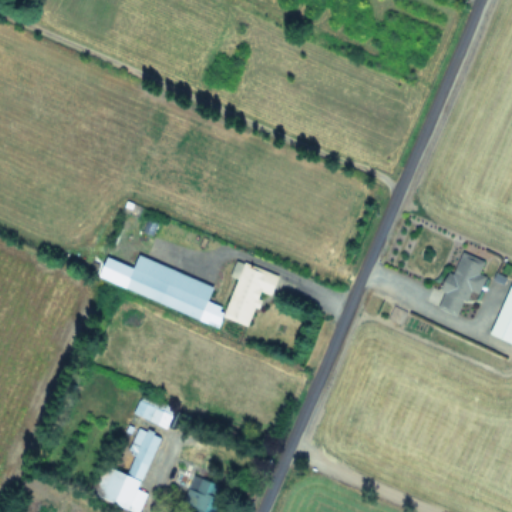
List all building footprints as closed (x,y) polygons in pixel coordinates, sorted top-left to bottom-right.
[(432,308),(455,316),(464,290),(475,294),(482,276),(476,274),(481,261),(457,252),(449,273),(445,272),(432,308)] [(215,286),(138,257),(134,268),(117,262),(109,285),(202,320),(215,286)] [(236,279),(221,317),(247,327),(260,293),(272,298),(280,279),(237,262),(231,277),(236,279)] [(509,344),(511,336),(511,280),(509,279),(486,335),(509,344)] [(173,411),(141,396),(133,414),(165,429),(173,411)] [(134,511),(137,511),(146,494),(139,491),(162,437),(138,427),(127,453),(134,456),(126,474),(101,463),(88,492),(134,511)] [(182,507),(194,511),(215,511),(225,485),(195,474),(182,507)]
